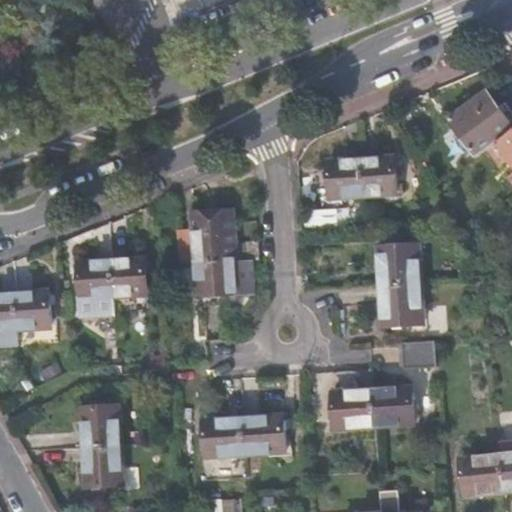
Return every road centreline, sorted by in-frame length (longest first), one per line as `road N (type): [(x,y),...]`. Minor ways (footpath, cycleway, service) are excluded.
road 1 (secondary): [(403,0),(0,156)]
road 2 (secondary): [(0,224),(27,221),(257,121)]
road 3 (secondary): [(308,94),(511,13)]
road 4 (residential): [(257,121),(276,148),(287,333)]
road 5 (secondary): [(308,94),(374,45),(477,0)]
